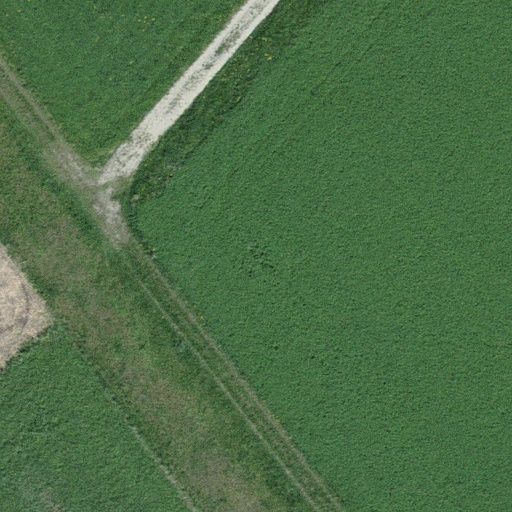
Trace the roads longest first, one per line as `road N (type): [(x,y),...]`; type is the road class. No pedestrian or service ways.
road 1 (track): [(0,72),(332,511)]
road 2 (track): [(98,202),(271,0)]
